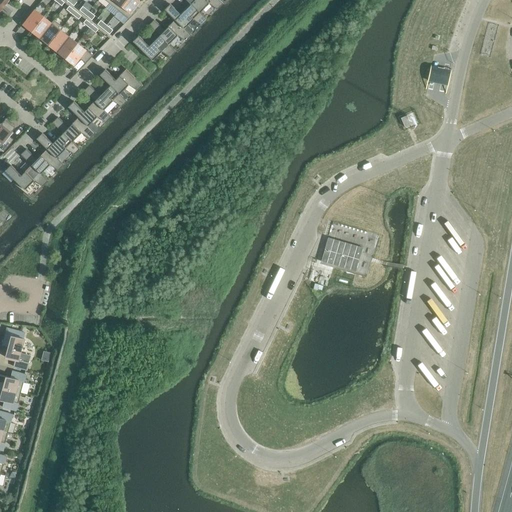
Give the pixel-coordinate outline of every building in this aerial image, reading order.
[(111,0),(109,4),(118,11),(126,0),(111,0)] [(136,0),(126,0),(118,11),(128,19),(136,12),(134,10),(140,2),(136,0)] [(223,4),(221,2),(218,0),(185,0),(190,4),(199,13),(200,13),(208,4),(217,10),(223,4)] [(207,20),(205,18),(200,13),(199,13),(190,4),(180,14),(169,4),(164,9),(174,20),(184,29),(184,28),(193,20),(201,26),(207,20)] [(72,14),(75,11),(69,6),(66,10),(72,14)] [(85,15),(88,11),(82,6),(79,10),(85,15)] [(31,32),(43,16),(34,9),(22,25),(31,32)] [(78,19),(81,16),(75,11),(72,14),(78,19)] [(91,20),(95,16),(88,11),(85,15),(91,20)] [(51,22),(43,16),(31,32),(39,39),(54,20),(53,20),(51,22)] [(89,28),(92,24),(86,19),(83,23),(89,28)] [(48,45),(62,27),(54,20),(39,39),(48,45)] [(103,29),(106,25),(100,20),(97,25),(103,29)] [(168,45),(168,44),(177,36),(186,42),(191,36),(184,28),(184,29),(174,20),(164,30),(154,20),(148,25),(158,36),(159,36),(168,45)] [(95,33),(98,29),(92,24),(89,28),(95,33)] [(109,34),(113,30),(106,25),(103,29),(109,34)] [(63,27),(62,27),(48,45),(56,52),(68,36),(61,30),(63,27)] [(95,33),(89,28),(86,31),(92,36),(95,33)] [(77,43),(68,36),(56,52),(64,59),(77,43)] [(132,41),(142,51),(152,61),(161,52),(170,57),(176,52),(168,44),(168,45),(159,36),(158,36),(148,46),(138,36),(132,41)] [(93,56),(92,55),(77,43),(64,59),(73,66),(79,59),(85,63),(93,56)] [(442,69),(433,67),(430,81),(438,83),(447,85),(450,71),(442,69)] [(119,94),(128,85),(137,91),(142,85),(126,69),(115,80),(105,69),(99,75),(110,85),(119,94)] [(83,91),(94,101),(103,110),(104,110),(112,101),(121,107),(127,101),(119,94),(110,85),(99,95),(89,85),(83,91)] [(111,117),(109,115),(104,110),(103,110),(94,101),(84,111),(73,101),(67,107),(78,117),(87,126),(88,126),(96,117),(105,123),(111,117)] [(406,116),(400,118),(404,127),(410,125),(406,116)] [(52,123),(62,133),(63,133),(72,142),(81,133),(89,139),(95,133),(88,126),(87,126),(78,117),(68,127),(57,117),(52,123)] [(15,127),(5,119),(0,124),(0,149),(3,152),(13,140),(8,136),(15,127)] [(63,133),(62,133),(52,143),(42,133),(36,139),(47,149),(56,158),(56,157),(65,149),(74,155),(79,149),(72,142),(63,133)] [(64,165),(56,157),(56,158),(47,149),(36,159),(26,149),(20,155),(31,165),(40,174),(41,173),(49,165),(58,171),(64,165)] [(48,181),(41,173),(40,174),(31,165),(21,175),(10,165),(4,170),(24,190),(33,181),(42,187),(48,181)] [(362,247),(327,237),(321,261),(355,271),(362,247)] [(24,333),(6,328),(11,335),(5,357),(15,360),(13,366),(26,370),(28,363),(18,360),(24,339),(23,339),(24,333)] [(12,371),(10,377),(0,374),(0,386),(20,392),(23,382),(25,374),(12,371)] [(17,403),(20,392),(0,386),(0,399),(4,400),(2,407),(15,411),(17,403)] [(14,415),(0,411),(0,430),(9,433),(12,422),(14,415)] [(9,433),(0,430),(0,449),(4,451),(6,444),(9,433)]
